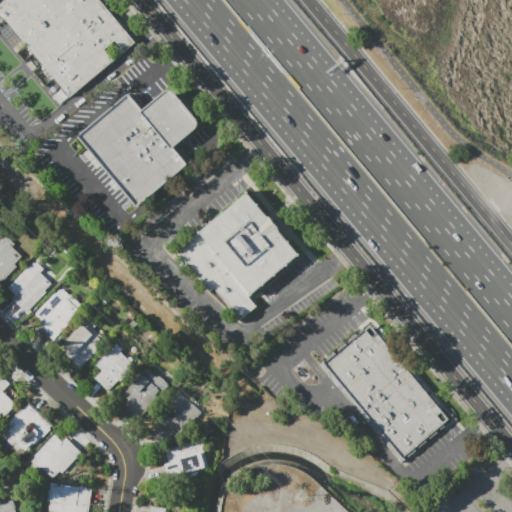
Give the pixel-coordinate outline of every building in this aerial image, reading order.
[(0,3),(3,0),(100,0),(136,42),(70,98),(0,16),(0,3)] [(144,110),(164,92),(168,91),(173,91),(176,95),(196,118),(198,123),(197,126),(195,129),(173,147),(188,165),(137,209),(77,136),(128,94),(144,110)] [(247,191),(299,253),(249,294),(258,304),(240,319),(213,287),(210,289),(177,249),(247,191)] [(0,283),(0,240),(5,235),(14,244),(12,247),(21,256),(14,264),(16,266),(0,283)] [(46,292),(26,312),(12,298),(14,295),(7,289),(28,267),(29,267),(34,263),(35,264),(36,263),(43,269),(39,272),(50,283),(44,290),(46,292)] [(53,340),(38,326),(41,322),(34,315),(54,293),(55,294),(59,290),(60,291),(62,289),(69,296),(71,295),(80,304),(76,308),(78,310),(71,318),(73,320),(53,340)] [(98,348),(80,368),(67,356),(68,355),(60,348),(88,317),(96,324),(93,328),(104,339),(97,346),(98,348)] [(365,329),(371,325),(375,322),(451,413),(448,415),(446,417),(449,420),(445,423),(447,425),(441,430),(439,428),(437,430),(438,432),(430,439),(429,437),(427,439),(428,441),(419,448),(417,446),(415,448),(417,450),(408,457),(406,456),(405,457),(406,459),(401,463),(318,366),(323,362),(324,364),(365,329)] [(118,380),(108,391),(95,379),(102,371),(93,364),(107,348),(109,350),(113,345),(114,346),(116,344),(122,349),(119,352),(132,364),(126,371),(128,373),(119,382),(118,380)] [(139,418),(125,404),(128,400),(121,393),(146,368),(156,378),(158,376),(170,387),(162,395),(158,391),(154,395),(157,399),(139,418)] [(15,405),(4,417),(2,415),(0,417),(0,375),(9,384),(2,392),(15,405)] [(175,437),(154,416),(178,391),(201,413),(188,427),(186,426),(175,437)] [(28,405),(50,427),(26,452),(3,429),(16,415),(17,416),(28,405)] [(65,438),(81,454),(55,480),(42,467),(38,471),(28,462),(54,436),(61,442),(65,438)] [(165,452),(201,441),(204,449),(203,449),(208,466),(197,470),(199,475),(170,484),(165,465),(169,463),(165,452)] [(92,489),(88,511),(53,511),(48,511),(50,501),(48,501),(51,483),(75,487),(75,486),(92,489)] [(0,511),(0,503),(3,502),(3,503),(13,500),(16,508),(14,509),(15,511),(0,511)]
